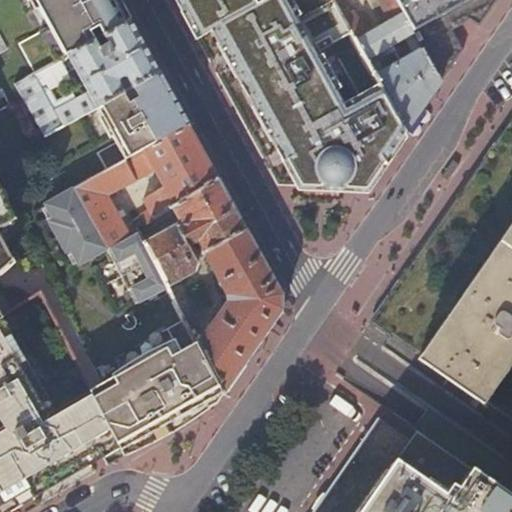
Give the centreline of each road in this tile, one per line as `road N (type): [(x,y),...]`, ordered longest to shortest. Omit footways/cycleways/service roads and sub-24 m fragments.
road 1 (residential): [(322,297),(305,281),(148,0)]
road 2 (residential): [(322,297),(511,24)]
road 3 (residential): [(180,502),(322,297)]
